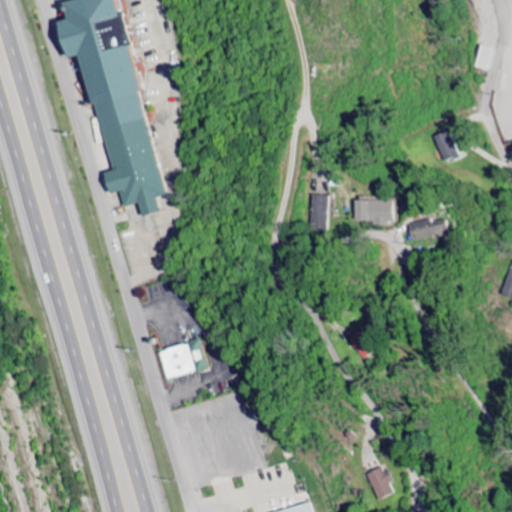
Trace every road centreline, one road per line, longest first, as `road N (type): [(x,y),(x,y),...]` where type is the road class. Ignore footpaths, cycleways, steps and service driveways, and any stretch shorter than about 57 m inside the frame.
road 1 (residential): [(414,511),(413,473),(315,316),(277,274),(284,255),(364,237),(393,243),(430,333),(511,452)]
road 2 (residential): [(190,511),(37,0)]
road 3 (trunk): [(154,511),(2,0)]
road 4 (trunk): [(0,109),(117,511)]
road 5 (residential): [(511,176),(485,105),(506,30),(504,0)]
